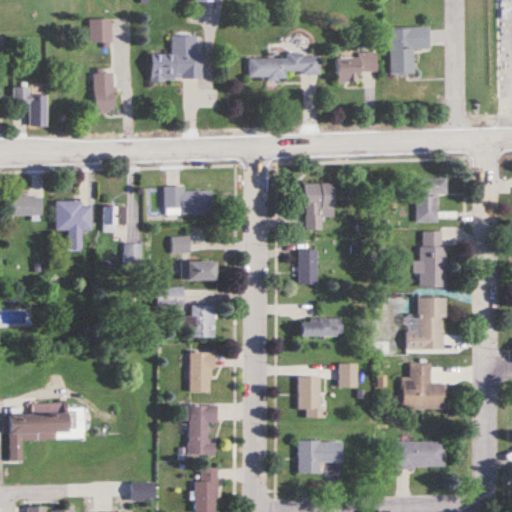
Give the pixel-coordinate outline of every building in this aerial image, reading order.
[(110,46),(110,19),(88,19),(88,46),(110,46)] [(412,49),(429,49),(429,28),(388,28),(388,74),(412,74),(412,49)] [(149,54),(150,81),(201,80),(201,53),(198,53),(197,35),(170,36),(171,54),(149,54)] [(357,57),(336,57),(336,82),(358,82),(358,72),(376,72),(376,52),(357,52),(357,57)] [(286,58),(248,58),(248,78),(285,78),(285,73),(319,73),(319,55),(286,55),(286,58)] [(112,71),(92,71),(93,113),(113,113),(112,71)] [(27,87),(12,87),(12,103),(28,103),(28,127),(46,127),(46,95),(27,95),(27,87)] [(445,195),(445,179),(413,179),(413,223),(437,223),(437,195),(445,195)] [(332,217),(332,184),(303,184),(303,230),(321,230),(321,217),(332,217)] [(163,189),(163,215),(210,214),(210,188),(163,189)] [(5,215),(41,215),(41,197),(5,197),(5,215)] [(90,230),(90,201),(55,201),(55,230),(90,230)] [(102,206),(102,232),(116,232),(116,206),(102,206)] [(420,261),(412,261),(412,274),(418,274),(418,287),(444,287),(444,231),(420,231),(420,261)] [(171,253),(188,253),(188,237),(171,237),(171,253)] [(316,285),(316,250),(297,250),(297,285),(316,285)] [(179,280),(215,280),(215,261),(179,261),(179,280)] [(182,307),(182,287),(155,287),(155,307),(182,307)] [(406,350),(444,349),(444,297),(416,298),(416,330),(405,330),(406,350)] [(214,337),(214,305),(190,305),(190,337),(214,337)] [(339,336),(339,318),(300,318),(300,336),(339,336)] [(188,392),(211,392),(211,352),(188,352),(188,392)] [(400,378),(400,408),(445,408),(445,383),(429,383),(429,363),(409,363),(409,378),(400,378)] [(356,364),(338,364),(338,387),(356,387),(356,364)] [(297,409),(305,409),(305,418),(320,418),(320,377),(297,377),(297,409)] [(83,404),(32,405),(32,413),(7,414),(8,462),(23,461),(22,441),(83,439),(83,404)] [(187,454),(215,454),(215,442),(207,442),(207,422),(215,422),(216,405),(188,405),(187,454)] [(297,441),(297,474),(318,474),(318,462),(341,462),(341,441),(297,441)] [(393,469),(444,469),(444,442),(393,442),(393,469)] [(193,481),(193,511),(216,511),(216,468),(199,468),(199,481),(193,481)] [(129,500),(155,500),(155,482),(129,482),(129,500)]
